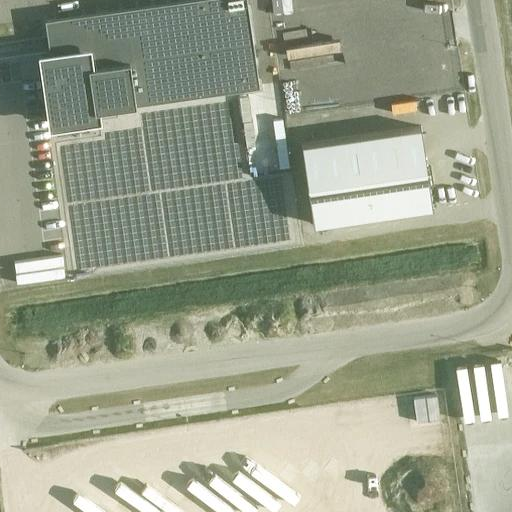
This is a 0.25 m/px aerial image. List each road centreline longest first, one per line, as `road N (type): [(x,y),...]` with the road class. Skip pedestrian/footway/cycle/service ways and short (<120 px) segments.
road 1 (unclassified): [(0,398),(481,330),(502,317)]
road 2 (unclassified): [(475,0),(511,264)]
